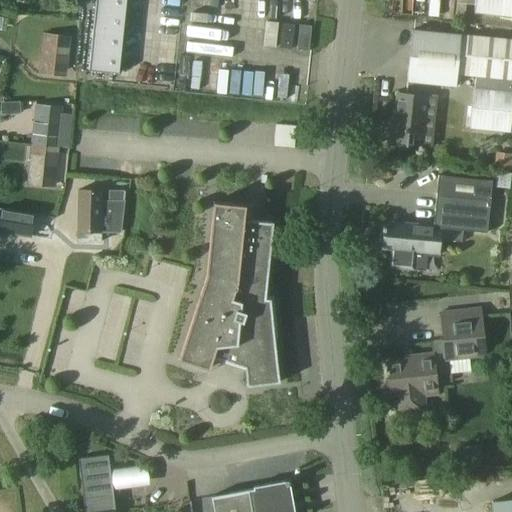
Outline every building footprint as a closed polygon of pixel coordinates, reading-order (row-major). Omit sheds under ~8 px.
[(96,0),(89,70),(118,73),(125,0),(96,0)] [(511,0),(475,0),(474,12),(511,16),(511,0)] [(470,128),(511,132),(511,120),(511,39),(412,30),(407,82),(456,87),(457,75),(475,76),(470,128)] [(39,74),(65,76),(69,36),(43,34),(39,74)] [(388,145),(413,147),(415,133),(423,134),(427,97),(397,94),(396,110),(391,109),(388,145)] [(31,145),(59,148),(59,147),(68,148),(71,115),(61,114),(62,107),(35,104),(31,145)] [(275,146),(296,146),(296,124),(276,124),(275,146)] [(27,186),(55,188),(59,148),(31,145),(27,186)] [(494,169),(510,171),(511,157),(511,154),(496,153),(494,169)] [(388,268),(425,272),(426,257),(439,258),(440,240),(461,243),(462,231),(486,233),(491,181),(438,176),(432,227),(386,222),(383,249),(390,250),(388,268)] [(121,233),(125,193),(110,193),(110,202),(101,202),(101,191),(79,191),(78,242),(100,243),(101,233),(121,233)] [(245,367),(247,386),(280,382),(275,338),(277,338),(272,298),(266,297),(274,223),(245,220),(246,205),(214,202),(207,275),(179,359),(210,369),(214,357),(217,358),(217,359),(218,361),(219,362),(220,363),(221,363),(222,363),(223,363),(224,362),(225,362),(226,361),(245,367)] [(0,234),(34,241),(39,217),(0,210),(0,234)] [(397,399),(399,416),(428,413),(426,396),(437,395),(433,362),(449,360),(451,374),(470,372),(468,358),(485,356),(479,308),(440,312),(444,353),(432,354),(414,356),(414,361),(387,364),(391,400),(397,399)] [(456,448),(458,471),(478,469),(476,446),(456,448)] [(115,511),(108,455),(78,459),(85,511),(115,511)] [(295,511),(290,485),(291,485),(290,480),(285,481),(253,487),(254,489),(211,496),(214,511),(295,511)] [(511,511),(511,500),(492,503),(493,511),(511,511)]
